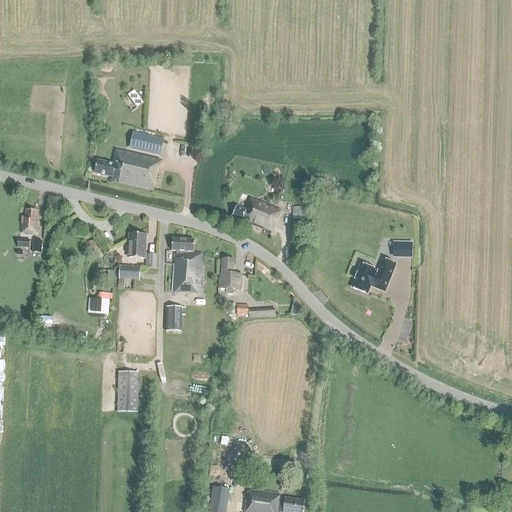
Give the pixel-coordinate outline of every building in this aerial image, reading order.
[(137,109),(144,103),(135,90),(127,95),(137,109)] [(131,148),(152,153),(155,139),(146,137),(137,134),(136,135),(134,134),(131,148)] [(112,182),(152,192),(160,161),(116,150),(112,165),(97,162),(94,174),(113,179),(112,182)] [(315,184),(315,186),(324,187),(325,181),(317,179),(316,184),(315,184)] [(277,210),(278,209),(259,201),(258,203),(248,199),(243,211),(235,207),(230,218),(245,224),(244,226),(250,229),(252,226),(263,231),(262,234),(269,236),(279,211),(277,210)] [(293,208),(292,220),(304,221),(306,209),(293,208)] [(20,232),(25,233),(25,239),(17,238),(17,246),(29,247),(30,234),(36,234),(36,221),(35,221),(35,211),(24,210),(23,217),(21,217),(20,232)] [(144,260),(146,237),(130,235),(128,258),(144,260)] [(171,294),(199,295),(201,254),(185,254),(185,252),(192,252),(193,241),(172,240),(171,252),(175,252),(175,256),(172,256),(171,294)] [(32,253),(41,254),(42,242),(33,241),(32,253)] [(393,243),(393,256),(411,256),(412,243),(393,243)] [(145,268),(157,269),(158,255),(146,254),(145,268)] [(232,261),(221,260),(221,273),(219,273),(219,290),(226,290),(226,293),(227,295),(232,295),(233,294),(233,290),(240,290),(240,275),(231,275),(232,261)] [(351,289),(367,295),(370,287),(385,293),(395,265),(383,260),(378,272),(360,265),(351,289)] [(139,282),(139,279),(140,269),(120,267),(119,280),(125,280),(139,282)] [(114,282),(115,271),(103,271),(102,281),(114,282)] [(89,299),(88,314),(108,315),(109,300),(89,299)] [(237,306),(236,316),(247,316),(248,306),(237,306)] [(165,331),(181,332),(182,308),(166,308),(165,331)] [(117,342),(116,353),(123,353),(124,343),(117,342)] [(116,413),(136,413),(138,374),(117,373),(116,413)] [(225,511),(229,490),(213,488),(209,511),(225,511)] [(246,511),(278,511),(279,511),(303,511),(305,502),(286,500),(286,502),(280,501),(280,495),(249,491),(246,511)]
